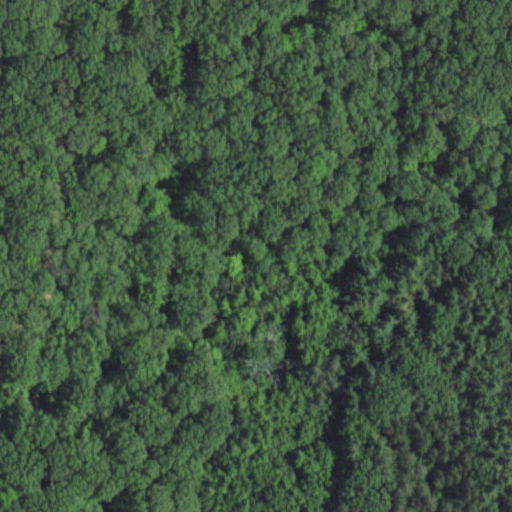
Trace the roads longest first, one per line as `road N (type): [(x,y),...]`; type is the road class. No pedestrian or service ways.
road 1 (track): [(34,511),(27,392),(55,219),(64,0)]
road 2 (track): [(62,107),(115,48),(124,0)]
